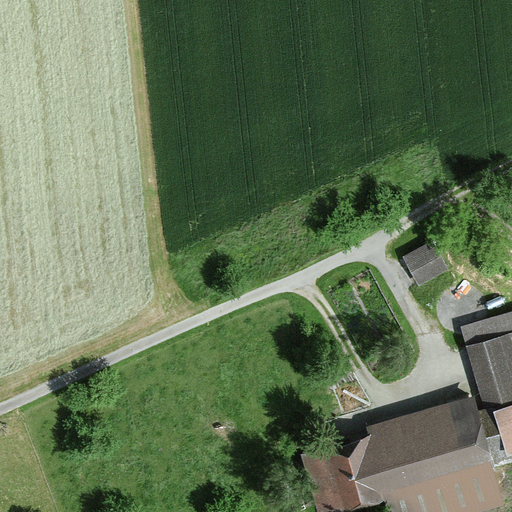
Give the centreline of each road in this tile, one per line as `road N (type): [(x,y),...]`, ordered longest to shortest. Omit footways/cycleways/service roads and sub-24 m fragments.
road 1 (residential): [(0,377),(405,241)]
road 2 (track): [(405,241),(511,173)]
